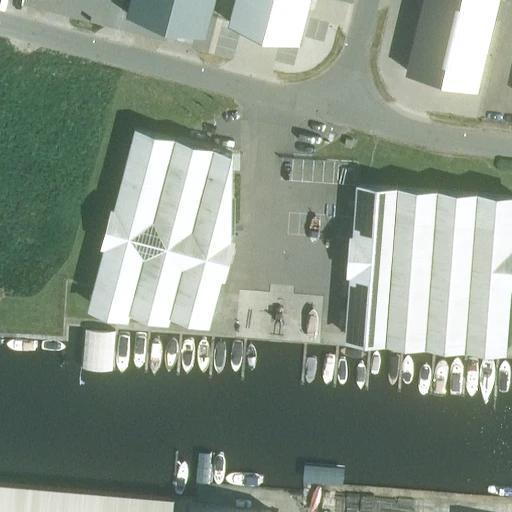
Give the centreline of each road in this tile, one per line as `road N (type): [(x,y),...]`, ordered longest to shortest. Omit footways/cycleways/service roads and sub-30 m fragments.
road 1 (unclassified): [(0,22),(341,112)]
road 2 (unclassified): [(341,112),(511,147)]
